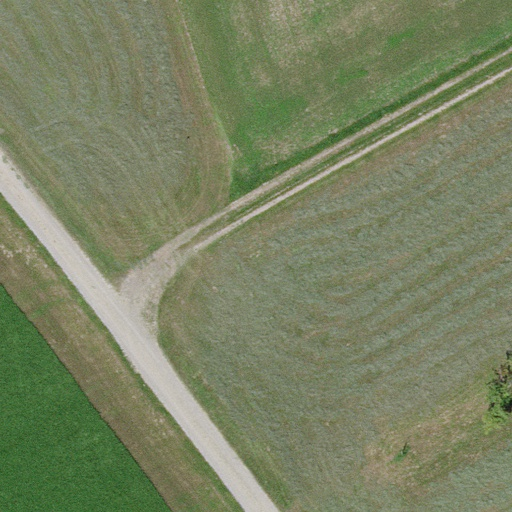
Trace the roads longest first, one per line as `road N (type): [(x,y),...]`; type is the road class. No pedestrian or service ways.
road 1 (track): [(142,344),(154,278),(187,251),(511,70)]
road 2 (track): [(142,344),(0,162)]
